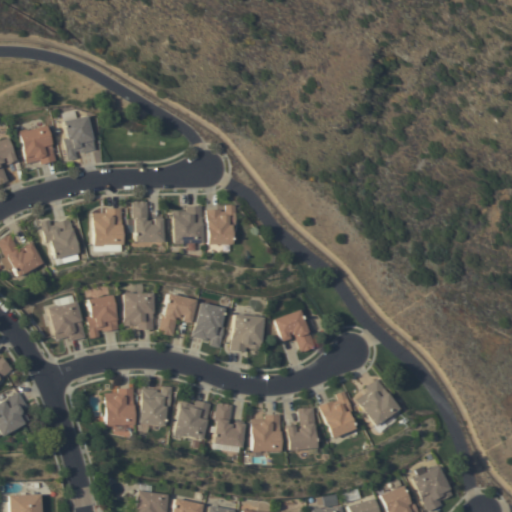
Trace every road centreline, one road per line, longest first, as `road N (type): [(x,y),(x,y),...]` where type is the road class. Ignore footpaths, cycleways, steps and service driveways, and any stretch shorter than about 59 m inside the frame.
road 1 (residential): [(48,378),(109,360),(165,361),(222,382),(297,385),(346,355)]
road 2 (residential): [(90,511),(48,378),(0,317)]
road 3 (residential): [(0,213),(87,181),(162,179),(201,166)]
